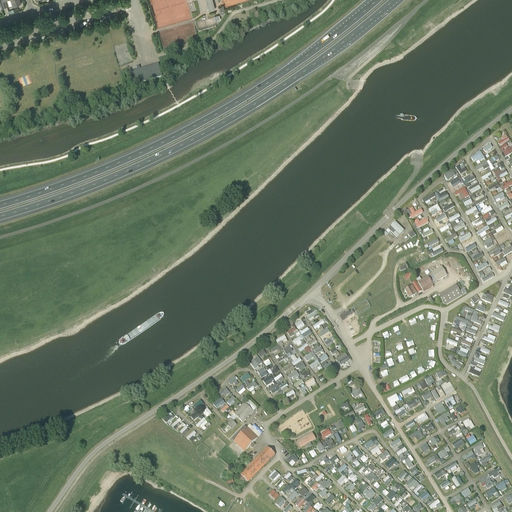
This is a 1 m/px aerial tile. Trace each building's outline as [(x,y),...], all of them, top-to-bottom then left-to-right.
[(205,0),(209,11),(215,9),(212,0),(205,0)] [(162,76),(158,64),(140,69),(139,66),(136,67),(137,70),(129,72),(133,85),(162,76)] [(499,146),(508,140),(505,134),(500,137),(501,139),(497,142),(499,146)] [(484,152),(492,147),(489,143),(482,148),(484,152)] [(504,156),(511,152),(511,145),(507,147),(505,143),(499,146),(504,156)] [(496,163),(495,161),(498,159),(496,155),(488,160),(491,166),(496,163)] [(485,161),(475,167),(478,173),(489,166),(485,161)] [(459,175),(466,171),(462,165),(459,167),(457,165),(454,167),(459,175)] [(503,176),(507,174),(505,169),(499,172),(498,168),(492,171),(498,184),(505,181),(503,176)] [(442,175),(447,181),(454,175),(450,169),(442,175)] [(490,172),(480,177),(482,180),(487,177),(488,179),(492,177),(490,172)] [(457,177),(448,182),(452,187),(460,183),(457,177)] [(499,184),(503,190),(511,184),(511,183),(510,180),(505,183),(504,181),(499,184)] [(497,193),(501,191),(496,182),(486,188),(488,191),(494,187),(497,193)] [(470,194),(480,189),(477,183),(467,188),(470,194)] [(455,196),(458,194),(461,199),(468,195),(463,186),(453,192),(455,196)] [(448,197),(446,194),(439,196),(437,192),(434,193),(437,202),(448,197)] [(432,193),(421,199),(425,205),(430,202),(429,199),(434,196),(432,193)] [(475,205),(486,199),(485,196),(483,197),(482,194),(474,198),(476,201),(474,203),(475,205)] [(469,207),(468,205),(471,203),(468,197),(461,200),(465,209),(469,207)] [(497,207),(499,210),(509,205),(508,202),(497,207)] [(451,203),(442,208),(444,212),(453,206),(451,203)] [(436,204),(427,209),(429,213),(435,209),(438,214),(441,212),(436,204)] [(491,210),(489,206),(486,207),(485,205),(481,207),(483,209),(479,211),(481,215),(491,210)] [(474,215),(478,213),(474,206),(464,212),(466,215),(472,212),(474,215)] [(404,211),(406,215),(408,214),(410,219),(422,213),(420,209),(414,211),(412,207),(404,211)] [(449,222),(459,216),(457,213),(447,219),(449,222)] [(482,215),(485,222),(490,220),(486,213),(482,215)] [(475,224),(476,226),(483,222),(480,217),(471,223),(473,226),(475,224)] [(494,217),(485,222),(487,225),(496,220),(494,217)] [(425,218),(419,221),(417,218),(413,220),(417,228),(428,223),(425,218)] [(397,237),(404,230),(393,221),(383,232),(386,235),(389,231),(397,237)] [(463,223),(453,228),(455,232),(465,226),(463,223)] [(446,225),(438,229),(440,233),(448,228),(446,225)] [(475,233),(476,235),(488,229),(486,226),(475,233)] [(422,238),(432,233),(430,229),(420,234),(422,238)] [(407,233),(410,238),(415,235),(412,230),(407,233)] [(468,232),(458,238),(460,242),(471,236),(468,232)] [(501,239),(499,237),(495,239),(498,245),(508,239),(506,236),(501,239)] [(436,238),(423,245),(425,249),(438,242),(436,238)] [(474,243),(464,249),(466,252),(476,246),(474,243)] [(439,246),(434,248),(435,251),(432,252),(433,255),(442,252),(439,246)] [(511,246),(501,251),(503,255),(511,251),(511,246)] [(482,255),(480,252),(478,253),(477,251),(470,255),(473,260),(482,255)] [(503,257),(495,262),(496,265),(505,260),(503,257)] [(444,263),(447,273),(453,271),(450,261),(444,263)] [(476,271),(487,265),(485,262),(475,268),(476,271)] [(436,282),(447,276),(441,267),(431,273),(436,282)] [(481,279),(483,282),(493,277),(491,273),(481,279)] [(427,277),(421,280),(420,277),(416,279),(418,282),(418,283),(422,290),(432,284),(427,277)] [(416,281),(412,283),(418,293),(422,291),(416,281)] [(442,306),(461,296),(455,284),(436,294),(442,306)] [(502,293),(511,296),(511,285),(509,284),(507,289),(504,288),(502,293)] [(414,295),(416,293),(412,286),(404,290),(409,298),(414,295)] [(493,297),(483,293),(480,299),(490,303),(493,297)] [(474,303),(478,299),(474,295),(470,299),(474,303)] [(475,309),(483,313),(484,310),(479,308),(480,305),(477,304),(475,309)] [(309,322),(314,319),(312,316),(316,314),(314,311),(306,316),(309,322)] [(343,320),(351,315),(348,311),(340,316),(343,320)] [(492,312),(491,317),(503,320),(504,314),(497,312),(497,314),(492,312)] [(458,324),(464,327),(467,321),(455,316),(453,319),(459,322),(458,324)] [(323,318),(312,325),(314,328),(325,321),(323,318)] [(297,330),(304,326),(300,320),(294,324),(297,330)] [(492,326),(489,325),(487,328),(497,332),(499,326),(493,324),(492,326)] [(476,331),(469,329),(470,327),(466,326),(464,331),(475,335),(476,331)] [(289,337),(297,333),(295,327),(286,331),(289,337)] [(299,332),(300,335),(292,340),(294,344),(295,343),(297,346),(301,343),(299,341),(310,333),(306,327),(299,332)] [(318,334),(321,339),(327,334),(324,330),(318,334)] [(486,337),(482,335),(481,338),(492,343),(495,337),(488,334),(486,337)] [(284,335),(275,340),(279,347),(283,344),(281,341),(284,339),(285,342),(287,341),(284,335)] [(464,341),(465,339),(461,337),(459,342),(470,347),(471,343),(464,341)] [(326,347),(332,344),(330,339),(324,342),(326,347)] [(299,352),(307,346),(306,343),(297,349),(299,352)] [(270,349),(273,354),(280,350),(277,345),(270,349)] [(282,349),(285,354),(291,351),(288,345),(282,349)] [(318,345),(311,349),(314,355),(321,350),(318,345)] [(262,349),(256,353),(259,358),(265,354),(262,349)] [(304,357),(307,361),(312,357),(309,353),(304,357)] [(325,353),(318,358),(321,362),(328,358),(325,353)] [(344,353),(334,358),(337,364),(347,359),(344,353)] [(257,356),(249,362),(253,369),(262,363),(257,356)] [(298,357),(293,361),(290,357),(288,358),(292,365),(300,361),(298,357)] [(452,358),(448,363),(458,370),(461,366),(452,358)] [(311,368),(319,363),(316,360),(309,365),(311,368)] [(297,368),(300,371),(306,366),(301,361),(294,367),(296,369),(297,368)] [(319,364),(312,368),(315,372),(322,368),(319,364)] [(270,375),(277,370),(274,365),(267,371),(270,375)] [(421,366),(416,369),(419,374),(424,371),(421,366)] [(467,372),(477,377),(479,373),(469,369),(467,372)] [(289,379),(293,377),(294,379),(298,376),(295,370),(286,375),(289,379)] [(299,375),(301,380),(308,375),(305,371),(299,375)] [(246,373),(239,378),(242,383),(249,377),(246,373)] [(281,374),(273,378),(275,383),(283,379),(281,374)] [(234,376),(227,382),(230,385),(237,379),(234,376)] [(264,385),(273,381),(270,376),(261,380),(264,385)] [(431,376),(424,379),(428,387),(431,386),(430,383),(434,381),(431,376)] [(311,378),(303,383),(307,388),(315,383),(311,378)] [(292,384),(294,387),(302,382),(300,379),(292,384)] [(422,390),(427,387),(423,380),(418,383),(422,390)] [(440,384),(444,389),(450,385),(447,380),(440,384)] [(250,392),(257,386),(253,381),(246,387),(250,392)] [(286,386),(287,385),(286,383),(278,386),(281,392),(287,389),(286,386)] [(235,389),(239,394),(247,389),(243,384),(235,389)] [(431,389),(435,397),(442,393),(437,386),(431,389)] [(222,399),(229,392),(224,387),(217,394),(222,399)] [(353,398),(361,394),(357,387),(349,392),(353,398)] [(404,397),(414,393),(412,387),(401,391),(404,397)] [(283,395),(285,398),(294,393),(292,390),(283,395)] [(421,395),(423,401),(432,397),(429,391),(421,395)] [(393,402),(398,400),(396,394),(386,398),(390,407),(395,405),(393,402)] [(232,400),(234,398),(232,396),(226,402),(230,406),(234,402),(232,400)] [(452,407),(449,401),(453,399),(452,396),(443,400),(448,409),(452,407)] [(212,404),(216,409),(224,402),(220,397),(212,404)] [(409,409),(420,403),(417,398),(406,404),(409,409)] [(196,410),(203,404),(199,399),(192,405),(196,410)] [(339,406),(342,411),(349,407),(347,402),(339,406)] [(437,415),(445,411),(440,402),(433,406),(437,415)] [(237,417),(243,423),(253,412),(244,403),(233,415),(236,418),(237,417)] [(454,408),(458,415),(465,411),(461,404),(454,408)] [(220,410),(224,414),(229,409),(225,405),(220,410)] [(355,413),(365,408),(363,405),(353,409),(355,413)] [(201,412),(206,417),(211,413),(206,408),(201,412)] [(380,417),(379,416),(384,414),(381,408),(373,413),(376,419),(380,417)] [(439,421),(443,427),(446,426),(444,422),(448,420),(446,417),(449,415),(447,411),(436,419),(438,422),(439,421)] [(162,419),(165,423),(173,416),(170,412),(162,419)] [(189,416),(193,420),(200,414),(198,413),(196,415),(193,412),(189,416)] [(411,420),(412,423),(417,420),(418,424),(428,418),(424,413),(411,420)] [(179,425),(177,423),(181,420),(178,418),(170,425),(174,430),(179,425)] [(202,418),(194,425),(197,428),(198,426),(200,428),(207,422),(202,418)] [(230,429),(235,424),(230,418),(225,424),(230,429)] [(465,427),(468,426),(469,429),(473,427),(468,418),(462,422),(465,427)] [(335,428),(336,430),(342,427),(339,421),(330,425),(333,429),(335,428)] [(386,426),(388,425),(386,421),(378,424),(381,430),(383,429),(384,431),(388,429),(386,426)] [(180,424),(183,427),(178,431),(182,436),(188,430),(182,423),(180,424)] [(423,427),(424,431),(427,430),(428,432),(433,429),(431,424),(423,427)] [(350,425),(347,427),(352,436),(355,434),(350,425)] [(247,428),(244,426),(231,439),(234,442),(245,452),(250,447),(252,449),(255,445),(253,443),(258,438),(247,427),(247,428)] [(319,433),(322,439),(330,435),(328,429),(319,433)] [(383,434),(386,439),(393,434),(390,430),(383,434)] [(410,438),(415,437),(416,440),(422,437),(419,430),(409,434),(410,438)] [(310,442),(316,439),(312,432),(296,441),(300,448),(306,445),(307,448),(312,445),(310,442)] [(472,435),(470,437),(468,434),(464,436),(470,445),(476,441),(472,435)] [(433,446),(439,441),(435,435),(429,440),(433,446)] [(398,438),(389,444),(391,447),(400,441),(398,438)] [(328,448),(334,446),(330,439),(327,440),(327,439),(322,442),(324,447),(327,446),(328,448)] [(454,449),(464,443),(461,439),(452,445),(454,449)] [(363,444),(365,449),(372,446),(370,440),(363,444)] [(315,444),(319,452),(323,450),(319,442),(315,444)] [(425,443),(418,447),(421,452),(428,448),(425,443)] [(353,451),(351,453),(356,459),(361,454),(354,447),(352,449),(353,451)] [(395,453),(400,459),(402,457),(400,454),(406,450),(403,447),(395,453)] [(442,458),(447,455),(445,452),(449,450),(447,447),(436,453),(442,462),(443,461),(442,458)] [(264,466),(275,455),(267,448),(257,459),(241,476),(239,478),(243,482),(245,480),(248,482),(264,466)] [(385,459),(384,458),(389,454),(385,450),(376,458),(381,463),(385,459)] [(292,453),(285,460),(290,467),(298,460),(292,453)] [(410,461),(412,460),(409,453),(405,455),(406,459),(403,460),(407,469),(412,466),(410,461)] [(436,454),(426,458),(428,462),(424,463),(425,465),(438,460),(436,454)] [(485,462),(491,458),(488,454),(478,461),(482,467),(487,464),(485,462)] [(331,466),(338,461),(334,455),(327,460),(331,466)] [(359,460),(366,465),(369,461),(362,455),(359,460)] [(318,460),(321,465),(328,462),(324,456),(318,460)] [(388,469),(394,463),(390,458),(383,465),(388,469)] [(453,461),(446,465),(449,470),(456,467),(453,461)] [(376,471),(378,469),(371,463),(369,465),(376,471)] [(469,466),(473,474),(479,472),(474,463),(469,466)] [(280,464),(273,471),(276,474),(283,466),(280,464)] [(325,472),(332,466),(329,464),(323,469),(325,472)] [(342,474),(346,470),(342,465),(338,469),(342,474)] [(414,478),(420,473),(414,467),(408,471),(414,478)] [(369,482),(373,478),(375,481),(385,473),(380,468),(366,479),(369,482)] [(498,468),(477,480),(481,487),(490,482),(488,478),(491,476),(493,479),(498,476),(496,473),(499,471),(498,468)] [(436,480),(444,474),(441,469),(433,475),(436,480)] [(335,479),(339,474),(335,470),(330,475),(335,479)] [(401,482),(407,475),(402,470),(396,477),(401,482)] [(352,473),(347,477),(353,483),(357,479),(352,473)] [(342,475),(335,482),(340,487),(347,480),(342,475)] [(454,476),(451,478),(456,487),(462,484),(457,476),(455,478),(454,476)] [(410,477),(404,484),(408,488),(409,487),(412,490),(418,484),(410,477)] [(449,479),(438,486),(442,491),(452,484),(449,479)] [(292,490),(299,485),(295,480),(288,485),(292,490)] [(330,482),(328,480),(325,482),(323,480),(319,484),(324,489),(330,482)] [(497,490),(499,488),(501,491),(506,488),(502,481),(494,486),(497,490)] [(315,493),(319,489),(321,490),(322,489),(316,482),(310,487),(315,493)] [(373,485),(378,491),(381,487),(376,482),(373,485)] [(344,489),(346,491),(348,489),(350,491),(354,487),(350,483),(344,489)] [(360,484),(357,487),(362,492),(368,486),(365,483),(362,486),(360,484)] [(391,490),(395,493),(400,486),(396,483),(391,490)] [(412,490),(417,495),(423,490),(418,485),(412,490)] [(303,492),(305,489),(302,486),(297,493),(301,497),(304,493),(303,492)] [(464,498),(471,492),(467,487),(460,492),(464,498)] [(493,487),(484,493),(488,499),(492,496),(491,495),(496,492),(493,487)] [(324,493),(326,491),(323,488),(317,494),(321,499),(326,494),(324,493)] [(369,499),(375,493),(370,489),(367,491),(365,489),(362,492),(369,499)] [(337,490),(332,495),(336,499),(341,494),(337,490)] [(385,497),(389,501),(395,494),(391,490),(385,497)] [(291,501),(297,495),(293,491),(286,497),(291,501)] [(418,497),(422,502),(429,495),(425,491),(418,497)] [(328,493),(326,495),(327,496),(324,501),(329,504),(334,497),(328,493)] [(353,497),(358,501),(362,497),(356,493),(353,497)] [(312,503),(311,501),(314,498),(310,494),(304,500),(309,505),(312,503)] [(451,505),(462,499),(459,494),(448,499),(451,505)] [(371,501),(375,506),(382,500),(378,495),(371,501)] [(278,508),(285,501),(280,496),(273,503),(278,508)] [(299,497),(293,503),(298,508),(305,502),(299,497)] [(476,502),(476,501),(479,500),(477,497),(466,503),(470,509),(474,507),(473,504),(476,502)] [(342,503),(348,509),(350,507),(348,505),(350,502),(346,498),(342,503)] [(437,507),(440,505),(437,500),(427,506),(430,509),(435,505),(437,507)] [(493,511),(498,511),(501,510),(500,508),(503,507),(500,501),(490,507),(493,511)] [(331,507),(335,511),(340,506),(336,502),(331,507)] [(384,511),(388,506),(384,502),(380,507),(384,511)] [(302,511),(303,511),(309,511),(312,508),(305,503),(302,507),(304,508),(302,511)] [(372,503),(366,508),(369,511),(375,506),(372,503)] [(418,503),(412,509),(414,511),(417,511),(422,508),(418,503)]
